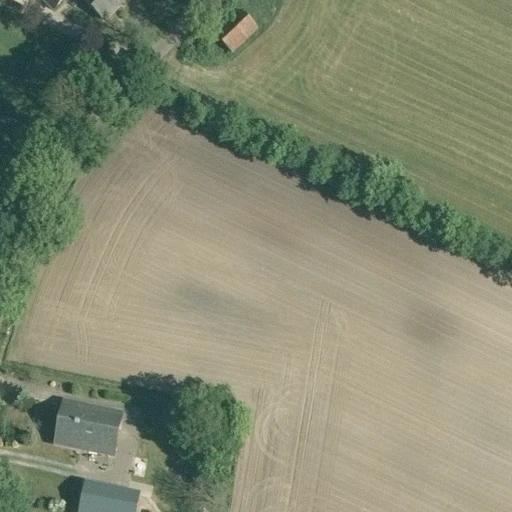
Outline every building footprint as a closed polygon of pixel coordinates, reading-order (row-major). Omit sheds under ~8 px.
[(40,0),(53,13),(66,0),(40,0)] [(83,0),(104,21),(125,0),(83,0)] [(233,54),(259,29),(239,11),(214,35),(233,54)] [(114,457),(122,416),(64,404),(56,445),(114,457)] [(136,511),(139,499),(85,488),(80,511),(136,511)]
